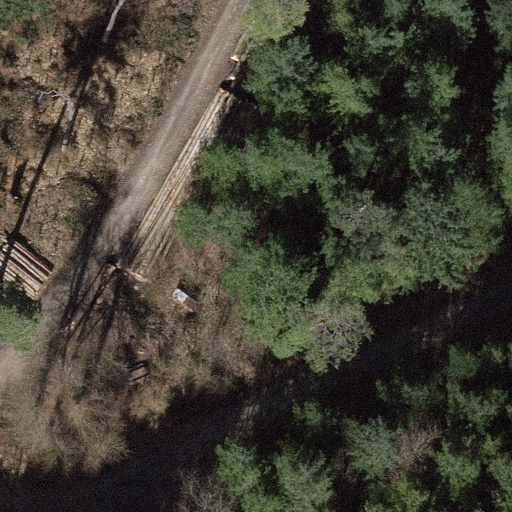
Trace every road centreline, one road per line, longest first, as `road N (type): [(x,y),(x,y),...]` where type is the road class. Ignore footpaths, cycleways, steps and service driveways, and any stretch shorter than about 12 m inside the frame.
road 1 (track): [(511,298),(197,448),(106,509)]
road 2 (track): [(0,214),(90,248),(237,0)]
road 3 (track): [(90,248),(0,391)]
